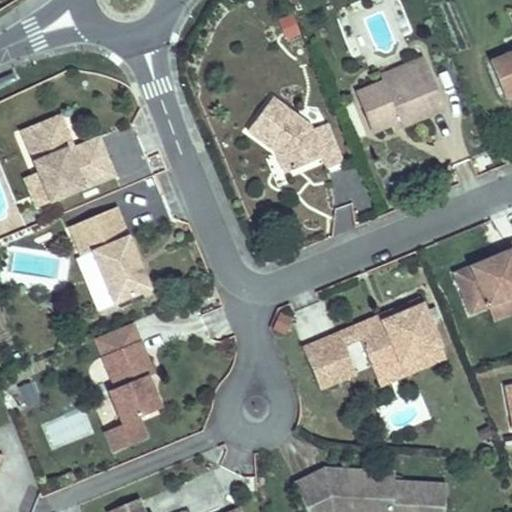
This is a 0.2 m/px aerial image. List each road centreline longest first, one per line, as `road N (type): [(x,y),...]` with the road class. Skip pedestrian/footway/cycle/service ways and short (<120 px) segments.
road 1 (residential): [(254,290),(228,267),(142,36)]
road 2 (residential): [(254,290),(279,288),(511,184)]
road 3 (unknown): [(252,416),(55,505)]
road 4 (residential): [(252,416),(254,290)]
